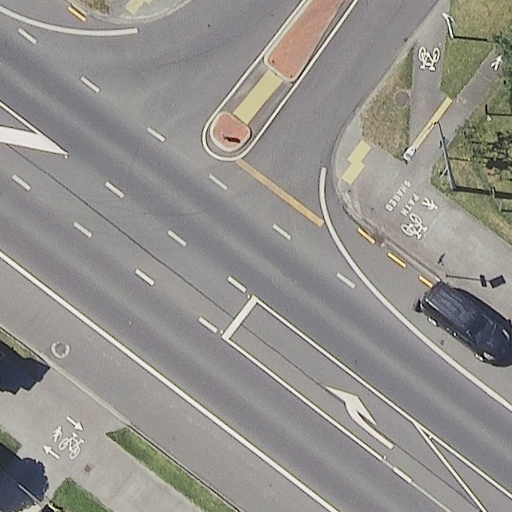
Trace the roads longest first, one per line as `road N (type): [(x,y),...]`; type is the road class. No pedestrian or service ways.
road 1 (primary): [(148,220),(372,382),(499,511)]
road 2 (residential): [(148,220),(319,0)]
road 3 (primary): [(0,133),(148,220)]
